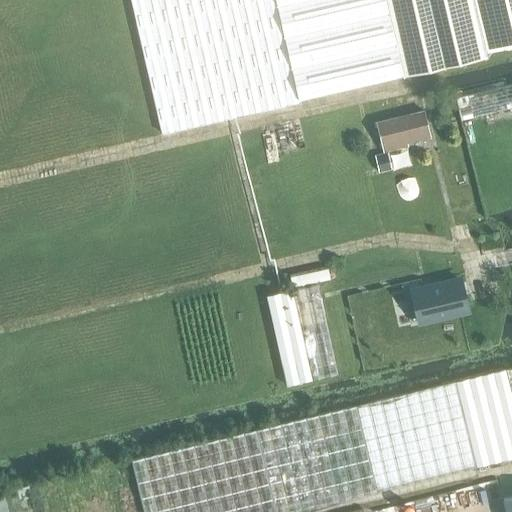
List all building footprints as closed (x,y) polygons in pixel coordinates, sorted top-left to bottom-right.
[(299,98),(404,74),(386,0),(130,0),(160,131),(299,100),(299,98)] [(511,0),(386,0),(404,74),(487,56),(486,51),(511,44),(511,0)] [(511,82),(455,96),(461,120),(511,107),(511,82)] [(383,152),(375,154),(379,171),(390,168),(392,168),(389,158),(387,151),(409,146),(408,143),(431,137),(425,108),(376,120),(383,152)] [(460,279),(418,289),(426,319),(467,309),(460,279)] [(317,284),(266,295),(285,380),(286,384),(336,373),(317,284)] [(317,414),(128,460),(140,511),(285,511),(375,490),(511,456),(511,398),(504,367),(356,404),(319,413),(317,414)] [(35,511),(29,484),(0,491),(0,511),(35,511)] [(511,511),(511,494),(502,497),(506,511),(511,511)]
